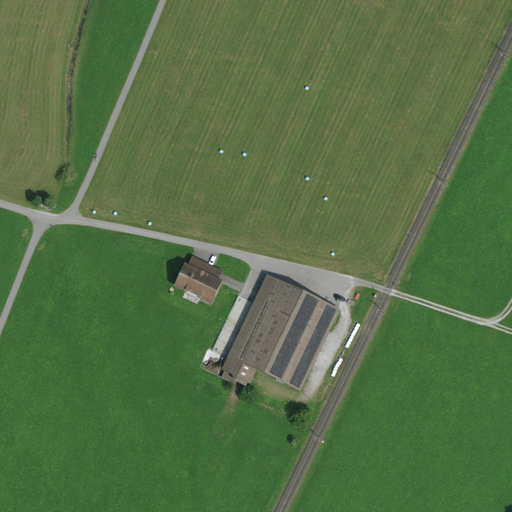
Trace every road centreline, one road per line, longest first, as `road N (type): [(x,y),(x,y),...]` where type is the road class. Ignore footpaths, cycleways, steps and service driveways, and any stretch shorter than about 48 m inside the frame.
road 1 (residential): [(70,218),(348,278)]
road 2 (unclassified): [(70,218),(163,0)]
road 3 (track): [(348,278),(511,333)]
road 4 (unclassified): [(0,330),(44,217)]
